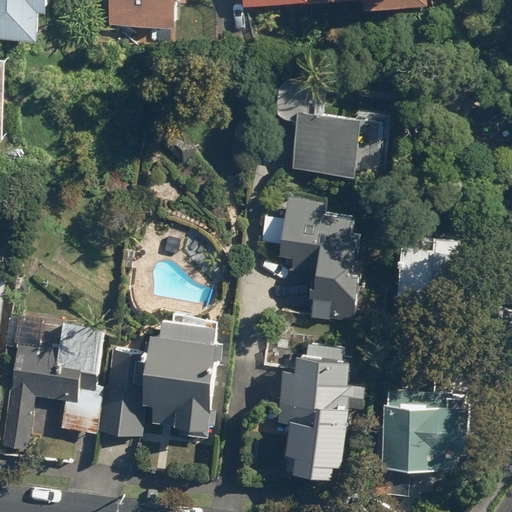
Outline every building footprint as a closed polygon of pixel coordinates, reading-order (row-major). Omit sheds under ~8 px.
[(0,0),(0,29),(57,31),(58,2),(68,3),(68,0),(0,0)] [(121,0),(121,15),(200,19),(200,0),(121,0)] [(0,146),(2,146),(3,128),(29,129),(32,48),(0,47),(0,146)] [(395,114),(379,112),(380,105),(315,98),(309,163),(374,169),(375,158),(391,159),(395,114)] [(295,267),(324,269),(321,313),(365,317),(369,272),(374,210),(344,207),(345,192),(301,188),(298,232),(295,267)] [(486,230),(431,224),(423,295),(478,302),(486,230)] [(0,345),(14,347),(24,249),(0,246),(0,345)] [(241,313),(173,308),(164,415),(232,421),(241,313)] [(116,318),(28,314),(20,449),(41,450),(45,390),(74,392),(72,424),(152,429),(158,346),(115,343),(116,318)] [(311,363),(296,361),(289,416),(314,419),(308,467),(342,471),(345,449),(356,450),(362,402),(380,404),(384,379),(363,376),(366,348),(314,342),(311,363)] [(485,396),(400,394),(399,455),(475,457),(475,436),(484,436),(485,396)]
